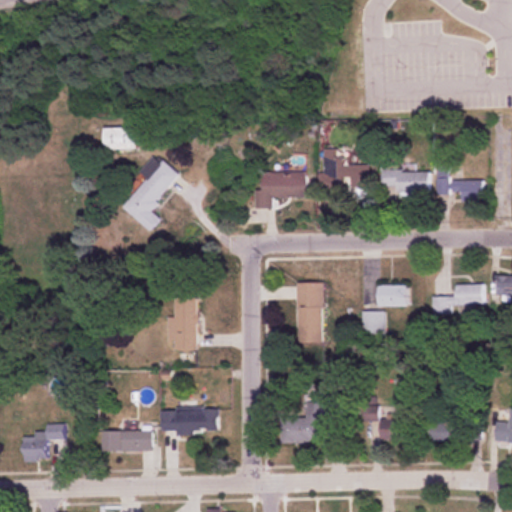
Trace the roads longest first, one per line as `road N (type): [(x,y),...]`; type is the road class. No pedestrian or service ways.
road 1 (residential): [(0,486),(511,481)]
road 2 (residential): [(252,237),(511,237)]
road 3 (residential): [(248,482),(252,237)]
